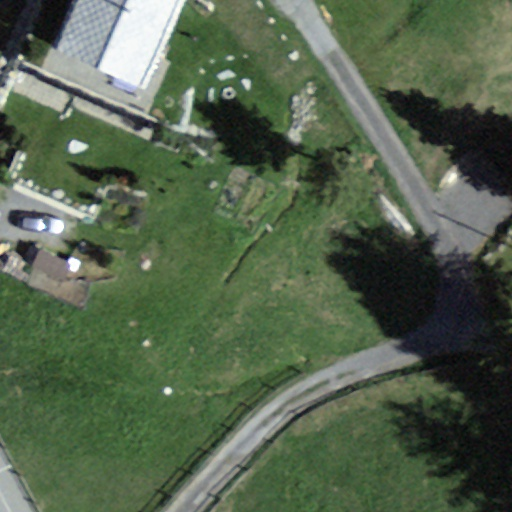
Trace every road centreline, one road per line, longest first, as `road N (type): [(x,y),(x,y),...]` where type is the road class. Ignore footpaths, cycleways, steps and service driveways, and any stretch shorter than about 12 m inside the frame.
road 1 (track): [(447,327),(459,304),(430,219),(284,0)]
road 2 (track): [(170,511),(302,391),(433,353),(447,327)]
